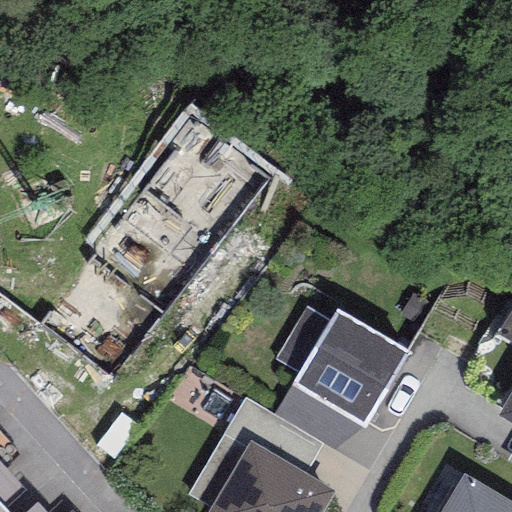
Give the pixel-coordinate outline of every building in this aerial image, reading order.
[(276,175),(187,110),(39,321),(110,379),(276,175)] [(404,357),(333,317),(291,391),(362,431),(404,357)] [(511,397),(497,424),(511,432),(511,397)] [(324,511),(333,498),(247,448),(208,511),(324,511)] [(511,511),(511,509),(462,481),(444,511),(511,511)]
